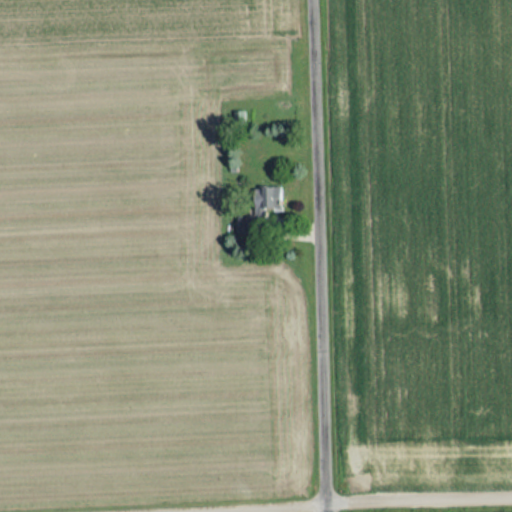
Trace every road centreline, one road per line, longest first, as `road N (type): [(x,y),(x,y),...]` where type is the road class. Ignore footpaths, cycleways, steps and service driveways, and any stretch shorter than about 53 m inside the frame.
road 1 (residential): [(311,0),(327,511)]
road 2 (residential): [(55,511),(511,495)]
